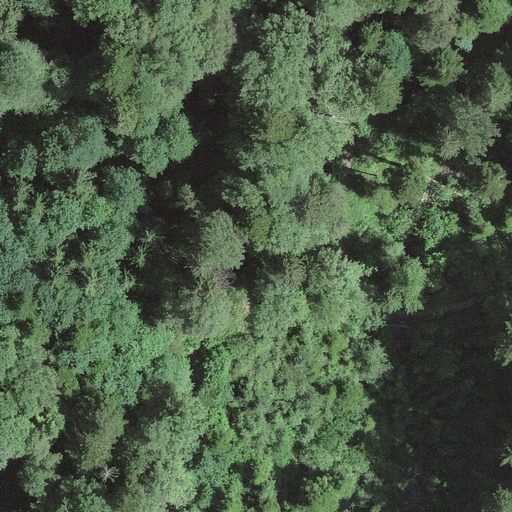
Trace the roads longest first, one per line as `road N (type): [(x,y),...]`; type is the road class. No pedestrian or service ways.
road 1 (track): [(511,283),(417,314),(367,304),(340,230),(353,153),(349,106),(302,0)]
road 2 (track): [(400,0),(386,91),(373,132),(353,153)]
